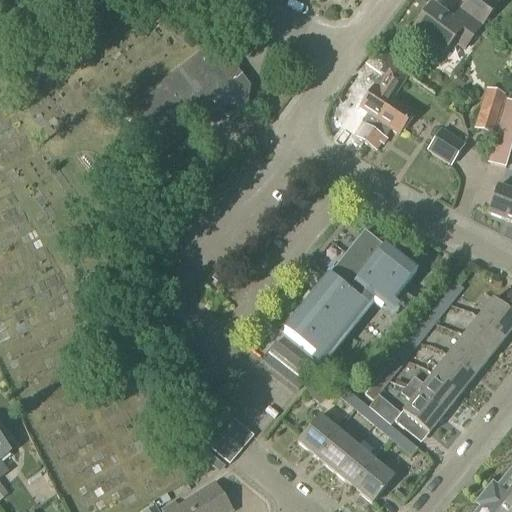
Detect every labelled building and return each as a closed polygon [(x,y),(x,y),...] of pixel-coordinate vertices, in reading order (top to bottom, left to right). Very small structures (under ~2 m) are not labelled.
[(460,14),(481,29),(497,7),(487,0),(463,0),(468,3),(460,14)] [(481,29),(460,14),(452,25),(431,10),(420,25),(423,27),(416,37),(425,43),(418,53),(440,70),(457,47),(464,52),(481,29)] [(247,104),(250,88),(238,73),(239,69),(233,61),(230,61),(216,43),(152,90),(148,85),(119,108),(117,116),(121,121),(130,122),(143,112),(141,124),(151,136),(162,137),(155,142),(163,152),(175,143),(218,110),(227,120),(247,104)] [(347,106),(333,124),(342,130),(363,145),(365,146),(407,83),(390,71),(389,71),(382,83),(380,82),(359,111),(347,106)] [(491,136),(503,98),(488,93),(476,131),(491,136)] [(399,139),(415,116),(394,103),(394,102),(365,146),(376,154),(391,133),(399,139)] [(505,169),(511,143),(511,104),(505,102),(493,147),(488,164),(505,169)] [(354,158),(363,145),(342,130),(333,143),(354,158)] [(450,169),(465,147),(441,131),(426,153),(450,169)] [(511,193),(497,188),(486,216),(511,225),(511,193)] [(390,307),(393,303),(415,276),(382,249),(380,251),(362,236),(282,336),(315,362),(371,292),(390,307)] [(437,306),(445,312),(460,293),(452,287),(437,306)] [(476,322),(503,343),(511,331),(511,321),(491,304),(476,322)] [(430,331),(445,312),(437,306),(422,325),(426,328),(430,331)] [(470,330),(461,341),(488,362),(503,343),(476,322),(470,330)] [(430,331),(426,328),(422,325),(407,343),(415,350),(430,331)] [(473,381),(488,362),(461,341),(446,360),(473,381)] [(298,393),(299,392),(313,373),(275,343),(260,364),(298,393)] [(400,368),(415,350),(407,343),(392,362),(400,368)] [(458,399),(473,381),(446,360),(432,378),(458,399)] [(386,386),(400,368),(392,362),(378,380),(386,386)] [(221,380),(206,368),(199,377),(214,389),(221,380)] [(443,418),(458,399),(432,378),(424,388),(413,380),(404,391),(413,394),(443,418)] [(370,405),(386,386),(378,380),(363,398),(370,405)] [(341,391),(334,398),(347,408),(353,401),(341,391)] [(413,394),(404,391),(400,396),(410,405),(401,416),(393,425),(403,433),(411,424),(428,437),(443,418),(413,394)] [(360,419),(372,429),(379,421),(366,411),(360,419)] [(314,462),(336,436),(317,420),(295,447),(314,462)] [(391,431),(379,421),(372,429),(385,439),(391,431)] [(253,439),(233,422),(225,431),(245,448),(253,439)] [(237,457),(245,448),(225,431),(218,440),(237,457)] [(333,477),(354,451),(336,436),(314,462),(333,477)] [(210,450),(229,467),(237,457),(218,440),(210,450)] [(398,450),(410,460),(416,452),(404,442),(398,450)] [(0,487),(0,481),(8,475),(0,464),(0,463),(10,455),(0,443),(0,489),(1,489),(0,487)] [(351,493),(373,466),(354,451),(333,477),(351,493)] [(370,508),(392,482),(373,466),(351,493),(370,508)] [(511,511),(511,478),(496,498),(491,494),(479,509),(482,511),(511,511)] [(228,511),(213,488),(177,511),(174,506),(164,511),(228,511)] [(401,505),(406,499),(396,491),(391,497),(401,505)]
